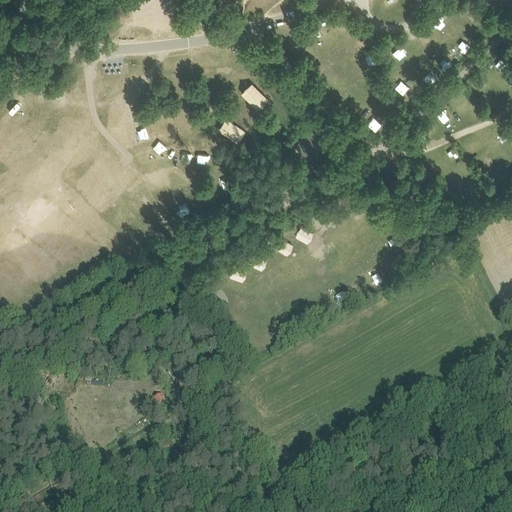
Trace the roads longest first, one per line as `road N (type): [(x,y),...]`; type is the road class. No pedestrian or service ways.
road 1 (unclassified): [(0,39),(84,51),(194,42),(326,0)]
road 2 (unclassified): [(0,363),(187,260)]
